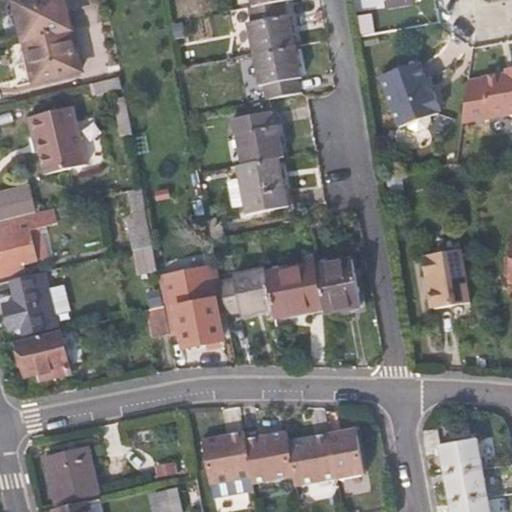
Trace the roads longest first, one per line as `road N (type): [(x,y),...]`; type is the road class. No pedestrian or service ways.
road 1 (residential): [(0,427),(209,387),(400,389)]
road 2 (residential): [(336,0),(400,389)]
road 3 (residential): [(422,511),(400,389)]
